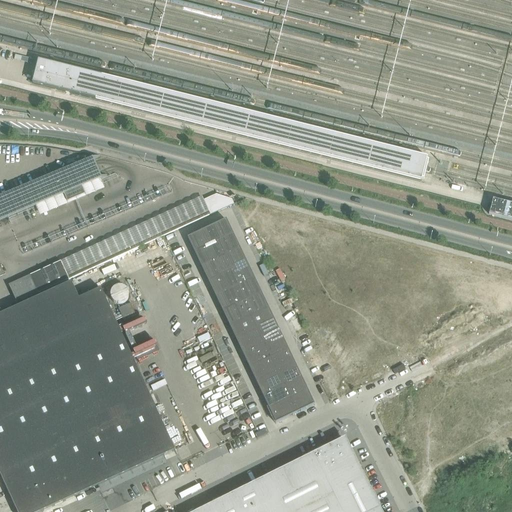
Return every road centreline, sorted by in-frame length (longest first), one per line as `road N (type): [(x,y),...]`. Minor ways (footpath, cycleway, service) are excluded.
road 1 (secondary): [(511,241),(0,109)]
road 2 (secondary): [(0,131),(101,143),(511,253)]
road 3 (unknown): [(216,467),(135,259)]
